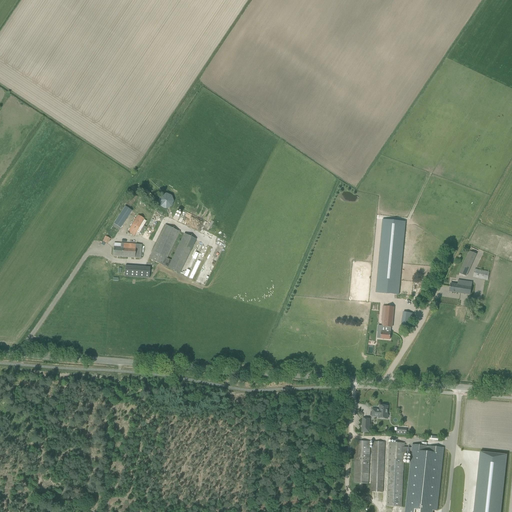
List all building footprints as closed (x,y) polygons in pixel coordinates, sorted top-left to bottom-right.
[(158,201),(160,207),(166,209),(171,207),(173,201),(172,196),(166,193),(161,196),(158,201)] [(120,228),(131,210),(123,206),(113,224),(120,228)] [(134,236),(144,219),(138,215),(127,233),(134,236)] [(382,220),(376,292),(399,295),(405,222),(382,220)] [(213,235),(217,227),(204,221),(202,227),(204,228),(203,230),(213,235)] [(165,225),(148,259),(179,274),(196,240),(184,234),(171,260),(167,258),(180,232),(165,225)] [(141,258),(141,253),(142,245),(121,243),(121,248),(113,247),(113,257),(141,258)] [(468,271),(476,255),(470,252),(459,273),(465,276),(467,271),(468,271)] [(123,277),(148,277),(148,266),(123,266),(123,277)] [(473,277),(487,281),(490,272),(475,269),(473,277)] [(470,295),(471,290),(472,282),(458,280),(457,285),(451,284),(450,288),(449,291),(470,295)] [(308,304),(306,316),(326,318),(327,306),(308,304)] [(378,325),(377,332),(378,332),(377,334),(381,334),(381,339),(390,339),(391,327),(392,327),(394,307),(389,307),(383,306),(381,321),(382,321),(381,326),(378,325)] [(403,311),(400,328),(410,329),(413,313),(403,311)] [(379,418),(388,419),(389,406),(387,406),(387,405),(383,405),(383,406),(380,405),(379,410),(378,410),(378,409),(372,409),(372,416),(379,416),(379,418)] [(370,419),(363,418),(362,432),(369,432),(370,419)] [(368,484),(370,441),(356,441),(354,483),(368,484)] [(383,492),(385,442),(373,441),(371,491),(383,492)] [(387,506),(402,507),(404,453),(404,447),(404,443),(390,442),(387,506)] [(412,448),(404,447),(404,453),(411,454),(405,508),(404,511),(422,511),(422,509),(437,511),(444,448),(412,444),(412,448)] [(480,452),(473,511),(500,511),(507,455),(481,452),(480,452)]
